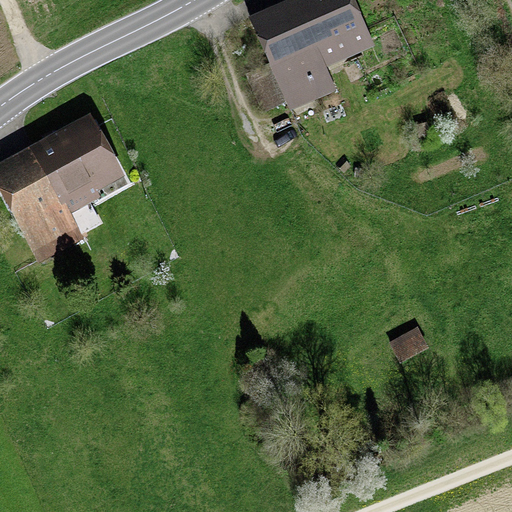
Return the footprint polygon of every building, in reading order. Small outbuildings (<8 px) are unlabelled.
[(379,51),(357,0),(282,0),(241,18),(262,68),(250,73),(267,112),(282,106),(287,117),(342,94),(332,71),(379,51)] [(124,181),(90,117),(0,165),(0,195),(37,264),(88,237),(86,233),(101,225),(91,206),(100,201),(97,196),(124,181)] [(371,159),(397,148),(388,124),(361,135),(371,159)] [(335,166),(339,170),(346,162),(341,158),(335,166)] [(428,351),(417,329),(389,343),(400,365),(428,351)]
